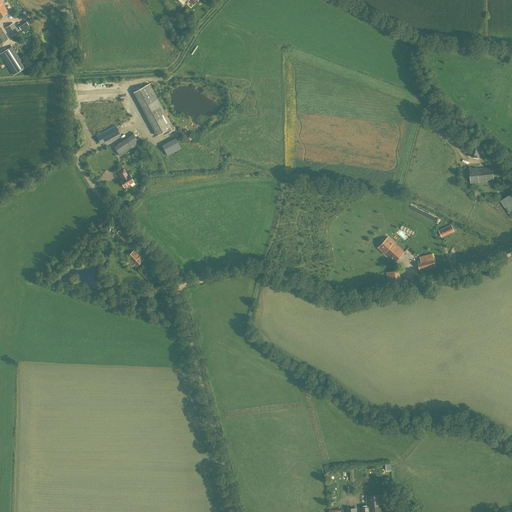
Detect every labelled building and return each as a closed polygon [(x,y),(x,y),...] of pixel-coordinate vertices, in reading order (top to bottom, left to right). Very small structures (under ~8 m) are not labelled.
[(34,12),(38,10),(32,1),(28,3),(34,12)] [(18,26),(21,30),(29,25),(26,21),(18,26)] [(11,36),(19,31),(13,23),(5,28),(11,36)] [(11,47),(1,53),(14,74),(24,68),(11,47)] [(149,84),(133,92),(156,135),(163,132),(164,135),(174,129),(149,84)] [(109,141),(120,135),(115,125),(96,135),(100,144),(108,139),(109,141)] [(193,138),(188,129),(181,132),(187,142),(193,138)] [(139,143),(133,134),(113,147),(120,156),(139,143)] [(162,146),(167,155),(180,148),(175,139),(162,146)] [(469,156),(478,158),(482,142),(473,139),(469,156)] [(480,181),(493,180),(492,167),(477,168),(477,167),(469,168),(471,183),(480,182),(480,181)] [(130,185),(128,183),(132,180),(129,174),(127,175),(123,169),(117,173),(122,179),(120,180),(124,187),(126,186),(127,187),(130,185)] [(511,218),(511,217),(511,192),(500,201),(511,218)] [(418,209),(417,212),(435,220),(436,217),(418,209)] [(442,237),(454,231),(451,225),(438,230),(442,237)] [(119,244),(127,237),(120,229),(112,236),(119,244)] [(390,257),(395,262),(404,252),(394,243),(395,243),(388,237),(378,248),(384,254),(387,251),(392,256),(390,257)] [(126,257),(126,258),(123,261),(126,263),(128,261),(129,263),(128,263),(132,267),(133,265),(135,267),(143,259),(140,256),(139,257),(133,250),(126,257)] [(436,268),(433,257),(417,260),(420,272),(436,268)] [(402,283),(399,270),(386,273),(389,285),(402,283)] [(382,511),(382,505),(383,505),(382,495),(367,496),(368,507),(361,507),(361,511),(382,511)]
